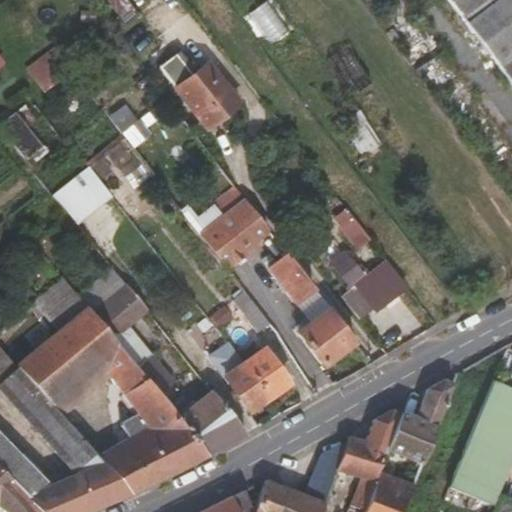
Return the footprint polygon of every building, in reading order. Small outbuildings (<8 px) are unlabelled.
[(511,0),(447,0),(511,85),(511,0)] [(73,54),(59,33),(29,56),(44,74),(73,54)] [(210,122),(240,96),(208,55),(192,68),(177,45),(160,59),(210,122)] [(352,97),(370,83),(344,48),(325,62),(352,97)] [(39,157),(57,141),(25,101),(9,119),(39,157)] [(363,157),(381,143),(357,112),(339,125),(363,157)] [(79,223),(114,193),(88,164),(53,195),(79,223)] [(271,223),(237,179),(221,195),(232,209),(208,233),(237,270),(261,245),(257,237),(271,223)] [(369,228),(353,207),(342,217),(358,238),(369,228)] [(319,285),(277,231),(273,235),(288,254),(276,264),(305,299),(319,285)] [(373,297),(403,273),(384,247),(368,259),(363,256),(358,261),(343,242),(329,254),(350,279),(355,275),(373,297)] [(340,285),(359,310),(373,297),(355,275),(350,279),(340,285)] [(100,306),(77,277),(49,299),(74,330),(27,367),(33,374),(58,402),(130,344),(100,306)] [(156,305),(136,280),(100,306),(130,344),(140,358),(166,389),(181,378),(136,321),(156,305)] [(272,319),(247,286),(234,296),(259,329),(272,319)] [(360,337),(335,306),(309,331),(336,363),(360,337)] [(33,374),(27,367),(6,341),(0,348),(0,370),(15,389),(33,374)] [(263,341),(245,353),(276,395),(294,382),(263,341)] [(140,358),(130,344),(58,402),(68,414),(121,373),(140,358)] [(276,395),(245,353),(227,368),(258,408),(276,395)] [(134,493),(215,452),(186,415),(166,389),(140,358),(121,373),(165,426),(104,458),(134,493)] [(58,402),(33,374),(15,389),(43,421),(43,423),(82,467),(50,484),(39,473),(44,466),(26,448),(20,453),(25,459),(14,473),(52,511),(91,511),(134,493),(104,458),(68,414),(58,402)] [(439,383),(425,413),(406,453),(429,463),(462,380),(454,377),(439,383)] [(215,452),(254,430),(221,389),(186,415),(215,452)] [(489,511),(511,456),(511,399),(490,391),(447,497),(483,511),(489,511)] [(425,413),(402,404),(387,411),(380,434),(365,429),(351,467),(379,479),(372,498),(383,504),(392,488),(406,453),(425,413)] [(25,459),(20,453),(0,431),(0,458),(14,473),(25,459)] [(344,450),(325,442),(308,484),(326,492),(344,450)] [(14,511),(52,511),(14,473),(0,458),(0,509),(6,504),(14,511)] [(282,477),(269,506),(266,511),(331,511),(338,496),(282,477)] [(266,511),(269,506),(258,488),(207,511),(266,511)] [(408,511),(415,497),(392,488),(383,504),(379,511),(408,511)]
